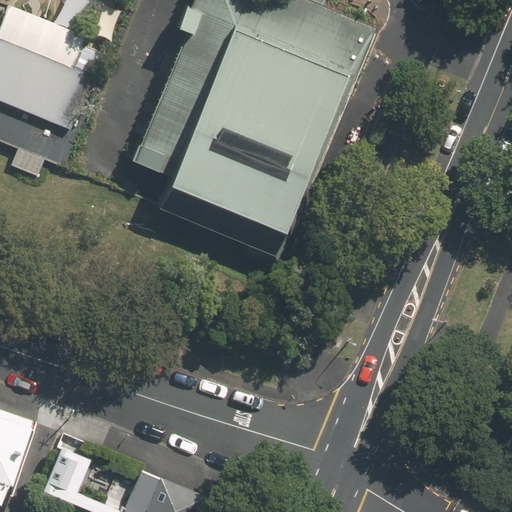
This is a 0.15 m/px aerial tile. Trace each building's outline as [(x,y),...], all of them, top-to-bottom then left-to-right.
[(372,25),(312,0),(190,0),(123,161),(286,229),(372,25)] [(72,112),(89,67),(71,61),(83,32),(7,2),(0,19),(0,136),(14,142),(6,162),(37,174),(44,154),(69,164),(87,118),(72,112)] [(31,429),(0,417),(0,484),(9,488),(31,429)] [(88,457),(64,448),(47,492),(71,501),(99,511),(123,511),(124,511),(74,492),(88,457)] [(201,511),(209,494),(141,468),(124,511),(123,511),(201,511)]
